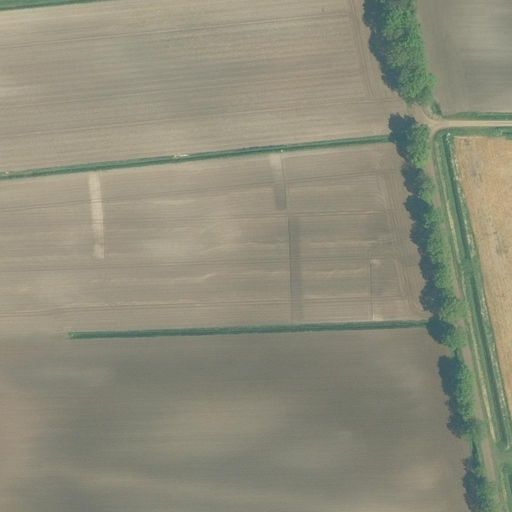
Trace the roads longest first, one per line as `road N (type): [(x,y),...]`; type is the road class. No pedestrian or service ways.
road 1 (unclassified): [(498,511),(421,128)]
road 2 (unclassified): [(421,128),(395,0)]
